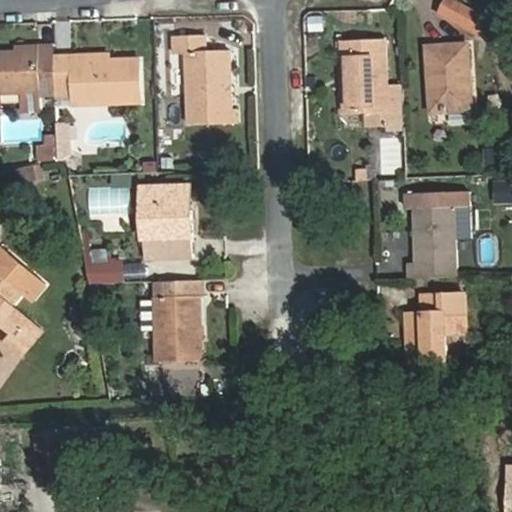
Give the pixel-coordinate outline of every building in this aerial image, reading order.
[(453,0),(448,16),(478,27),(482,15),(458,0),(453,0)] [(482,15),(478,27),(492,31),(489,18),(482,15)] [(231,122),(230,106),(228,52),(207,52),(206,36),(175,37),(175,53),(184,53),(186,123),(231,122)] [(348,37),(348,51),(350,111),(407,108),(406,82),(391,82),(389,36),(348,37)] [(54,43),(39,43),(39,44),(39,53),(40,71),(44,71),(55,71),(55,55),(54,43)] [(39,44),(15,45),(16,50),(16,54),(39,53),(39,44)] [(442,76),(442,110),(475,108),(473,45),(433,45),(434,76),(442,76)] [(16,54),(16,50),(0,50),(0,89),(40,88),(40,71),(39,53),(16,54)] [(140,59),(110,61),(74,61),(74,54),(55,55),(55,71),(55,90),(73,90),(73,102),(141,100),(140,59)] [(55,71),(44,71),(45,93),(55,93),(55,90),(55,71)] [(434,110),(442,110),(442,76),(434,76),(434,110)] [(238,106),(230,106),(231,122),(239,121),(238,106)] [(44,119),(19,119),(19,109),(2,109),(2,141),(44,141),(44,119)] [(67,125),(56,126),(57,141),(67,140),(67,125)] [(381,175),(402,174),(402,136),(381,137),(381,175)] [(57,141),(57,161),(68,160),(67,140),(57,141)] [(511,148),(485,151),(487,173),(511,171),(511,148)] [(511,183),(498,184),(498,203),(511,202),(511,183)] [(124,211),(124,188),(89,188),(89,211),(124,211)] [(192,262),(192,213),(181,213),(180,190),(144,191),(146,262),(192,262)] [(181,213),(192,213),(192,190),(180,190),(181,213)] [(411,209),(418,209),(420,263),(413,263),(413,279),(461,278),(459,238),(459,208),(474,208),(473,192),(411,194),(411,209)] [(475,238),(474,208),(459,208),(459,238),(475,238)] [(0,244),(18,260),(28,249),(7,231),(0,239),(0,244)] [(87,268),(95,268),(88,237),(81,238),(87,268)] [(25,333),(32,325),(14,309),(25,296),(30,300),(44,283),(18,260),(0,244),(0,329),(5,334),(15,324),(25,333)] [(122,268),(95,268),(87,268),(91,288),(123,287),(122,268)] [(474,316),(473,299),(428,302),(429,319),(414,320),(415,339),(424,339),(424,348),(416,348),(417,369),(453,366),(450,317),(474,316)] [(198,366),(198,302),(154,304),(156,367),(198,366)] [(41,333),(32,325),(25,333),(15,324),(5,334),(10,340),(4,347),(18,359),(41,333)] [(46,493),(74,491),(67,436),(40,438),(46,493)]
